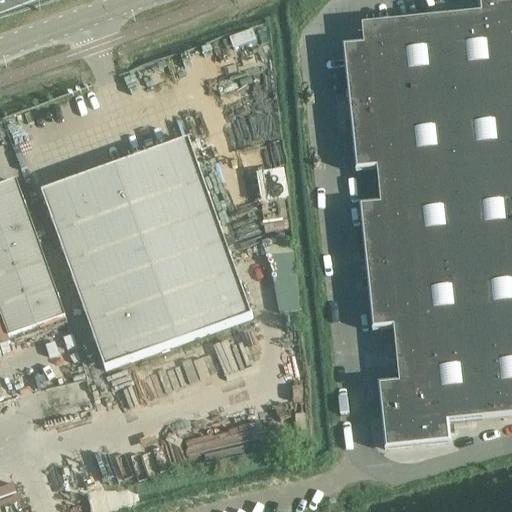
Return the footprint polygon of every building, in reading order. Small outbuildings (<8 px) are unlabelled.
[(511,0),(481,0),(483,16),(363,29),(364,50),(345,51),(358,176),(377,174),(381,206),(360,209),(373,335),(394,333),(399,386),(378,388),(385,455),(452,447),(450,426),(511,419),(511,0)] [(105,373),(252,320),(190,144),(42,197),(105,373)] [(284,199),(289,199),(288,171),(263,172),(265,228),(285,227),(284,199)] [(17,184),(0,190),(0,316),(9,341),(66,321),(17,184)] [(281,312),(299,311),(294,240),(268,241),(270,262),(278,261),(281,312)]
